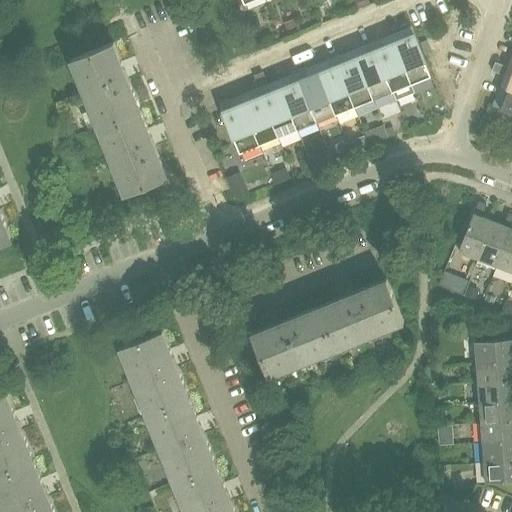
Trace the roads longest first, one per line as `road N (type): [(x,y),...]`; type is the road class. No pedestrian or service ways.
road 1 (residential): [(257,511),(160,256)]
road 2 (residential): [(168,92),(402,0)]
road 3 (residential): [(217,232),(410,157),(443,152)]
road 4 (residential): [(0,321),(160,256)]
road 5 (residential): [(443,152),(499,3)]
road 6 (residential): [(217,232),(168,92)]
